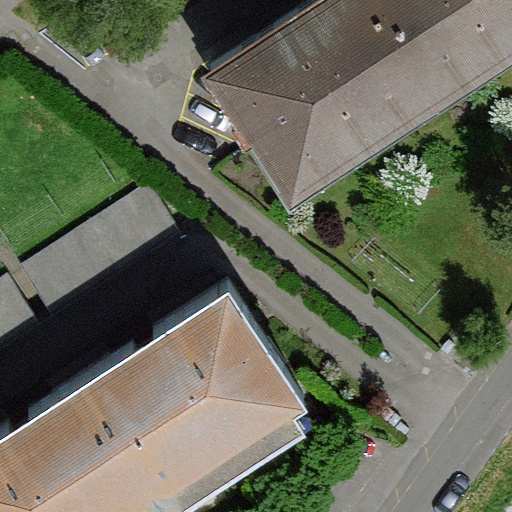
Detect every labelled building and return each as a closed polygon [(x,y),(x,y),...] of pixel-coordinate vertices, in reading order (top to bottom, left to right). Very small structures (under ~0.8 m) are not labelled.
[(92,0),(80,8),(109,51),(179,4),(175,0),(92,0)] [(511,0),(292,0),(204,56),(287,186),(511,43),(511,0)] [(149,182),(21,263),(50,308),(178,227),(149,182)] [(0,344),(40,319),(8,270),(0,274),(0,344)] [(229,273),(0,421),(0,511),(119,511),(306,391),(229,273)]
